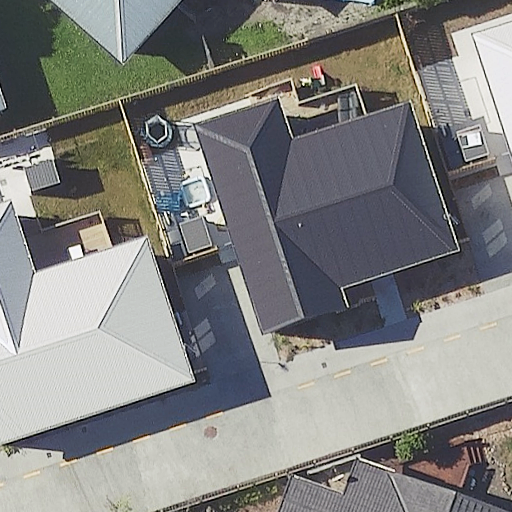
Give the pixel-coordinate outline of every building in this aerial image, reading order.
[(316,0),(50,0),(145,84),(219,0),(266,0),(295,25),(316,0)] [(426,0),(397,0),(400,9),(426,0)] [(511,47),(491,54),(511,119),(511,47)] [(0,127),(23,120),(0,49),(0,127)] [(301,114),(216,141),(286,356),(368,330),(360,304),(479,265),(430,117),(314,155),(301,114)] [(231,391),(176,233),(66,270),(39,192),(0,205),(0,455),(4,468),(231,391)] [(283,511),(452,511),(301,461),(283,511)]
